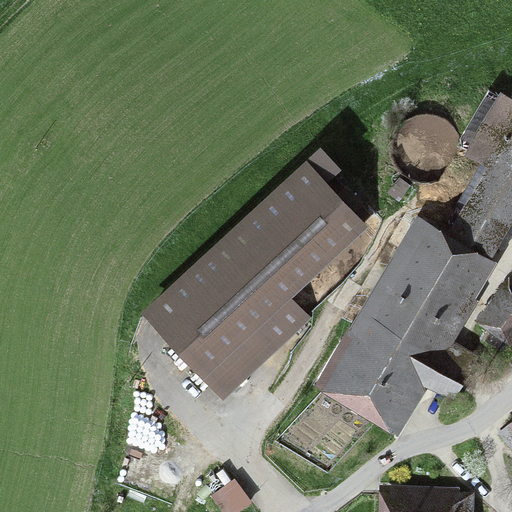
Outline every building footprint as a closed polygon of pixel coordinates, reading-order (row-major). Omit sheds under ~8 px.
[(463,174),(482,186),(451,237),(484,257),(511,210),(511,106),(505,102),(463,174)] [(281,341),(261,319),(362,227),(305,165),(152,307),(228,389),(281,341)] [(426,227),(330,381),(373,408),(369,414),(386,424),(414,380),(446,399),(466,367),(433,347),(485,265),(426,227)] [(504,340),(511,330),(511,284),(509,282),(478,320),(504,340)] [(210,478),(228,504),(252,487),(234,462),(210,478)] [(466,511),(466,502),(386,499),(385,511),(466,511)]
